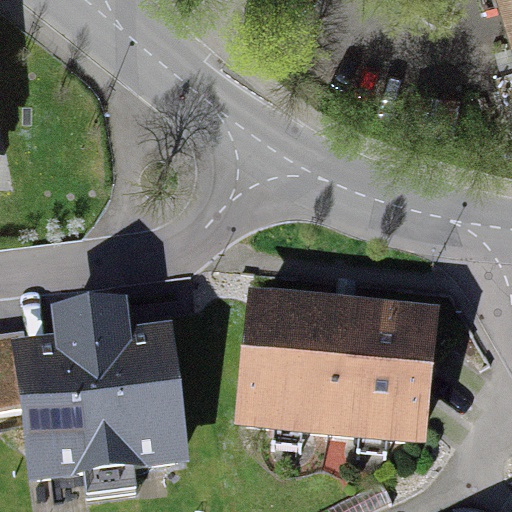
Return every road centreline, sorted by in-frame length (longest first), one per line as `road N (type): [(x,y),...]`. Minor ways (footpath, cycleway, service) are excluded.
road 1 (residential): [(269,148),(224,208),(179,248),(0,273)]
road 2 (residential): [(269,148),(384,201),(511,229)]
road 3 (residential): [(88,0),(269,148)]
